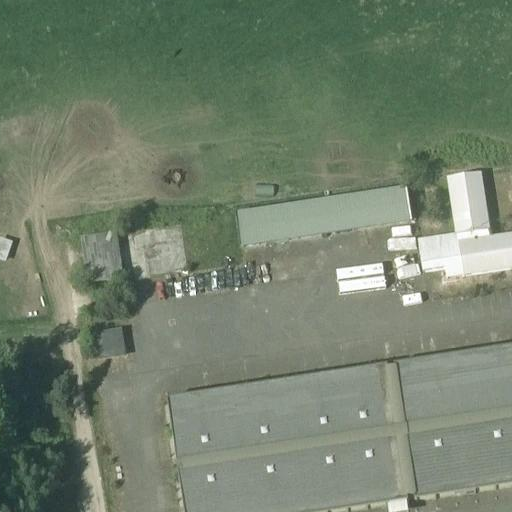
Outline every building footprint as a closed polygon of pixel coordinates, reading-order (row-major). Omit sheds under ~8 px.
[(445,272),(446,281),(447,281),(447,279),(461,277),(461,279),(511,270),(511,238),(489,242),(488,234),(480,178),(479,177),(447,181),(456,238),(417,244),(422,275),(445,272)] [(236,218),(241,250),(410,224),(405,192),(236,218)] [(88,286),(122,280),(115,237),(81,242),(88,286)] [(96,338),(100,362),(123,358),(121,344),(125,343),(123,334),(96,338)] [(177,475),(182,511),(365,511),(386,509),(406,506),(408,506),(407,502),(412,501),(414,505),(511,489),(511,350),(393,369),(394,373),(388,374),(387,370),(166,404),(176,468),(183,468),(184,474),(177,475)]
